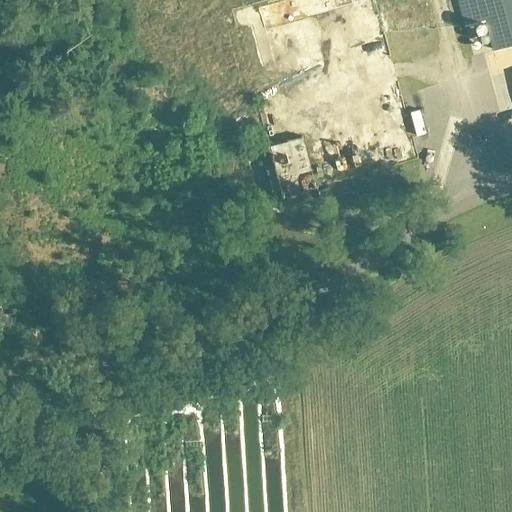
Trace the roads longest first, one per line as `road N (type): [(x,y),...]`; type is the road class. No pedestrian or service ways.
road 1 (unclassified): [(0,370),(139,356),(220,336),(325,288),(438,217),(511,186)]
road 2 (track): [(93,363),(106,511)]
